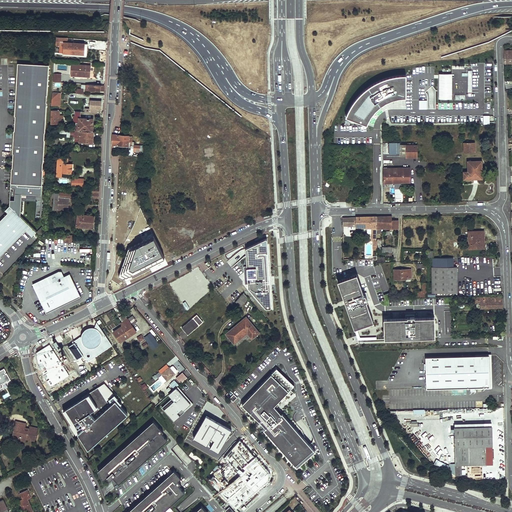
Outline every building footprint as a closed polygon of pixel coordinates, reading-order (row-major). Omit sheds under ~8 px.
[(64,42),(63,52),(84,53),(85,43),(68,42),(64,42)] [(50,65),(18,63),(15,116),(16,116),(15,131),(14,131),(13,154),(14,154),(13,168),(12,168),(11,184),(42,185),(43,170),(43,163),(44,163),(45,140),(45,133),(46,133),(47,103),(47,96),(48,96),(50,65)] [(72,64),(72,74),(90,75),(91,65),(72,64)] [(438,73),(438,99),(452,99),(452,73),(438,73)] [(353,107),(346,120),(366,128),(371,120),(376,112),(388,104),(397,101),(405,100),(405,78),(383,83),(363,96),(353,107)] [(51,105),(60,106),(61,92),(51,92),(51,105)] [(90,112),(104,113),(104,104),(104,100),(101,100),(102,101),(90,100),(90,108),(90,112)] [(78,123),(78,130),(80,131),(94,131),(94,127),(93,127),(93,119),(82,119),(82,116),(74,116),(74,123),(78,123)] [(80,131),(79,142),(92,143),(94,131),(80,131)] [(396,142),(388,142),(388,154),(396,154),(396,142)] [(464,152),(475,152),(474,142),(464,142),(464,152)] [(406,157),(417,157),(417,145),(406,145),(406,156),(406,157)] [(62,173),(71,173),(72,164),(67,164),(68,158),(57,158),(57,177),(62,177),(62,173)] [(464,179),(482,179),(481,161),(468,161),(468,172),(464,172),(464,179)] [(384,182),(410,182),(410,167),(383,168),(384,182)] [(42,186),(11,184),(10,205),(4,210),(8,213),(0,221),(0,257),(26,231),(32,237),(37,232),(21,217),(21,213),(23,213),(23,201),(22,201),(22,194),(42,195),(42,186)] [(91,198),(98,198),(99,189),(91,188),(91,190),(92,191),(92,192),(91,192),(91,198)] [(58,209),(67,210),(69,198),(72,199),(72,193),(60,192),(59,194),(52,193),(51,196),(59,197),(58,209)] [(76,226),(93,228),(94,216),(78,214),(76,226)] [(376,232),(379,232),(380,228),(398,229),(398,220),(392,221),(392,216),(377,217),(376,232)] [(361,217),(356,217),(356,227),(371,228),(372,241),(376,241),(376,232),(377,217),(361,217)] [(141,243),(151,238),(149,235),(152,234),(148,225),(136,230),(141,243)] [(481,231),(469,232),(469,249),(484,249),(484,244),(481,244),(481,231)] [(266,239),(246,248),(247,266),(244,266),(245,284),(248,284),(248,287),(266,308),(270,308),(271,307),(270,280),(266,280),(265,276),(269,275),(267,240),(266,239)] [(132,255),(124,259),(131,274),(146,267),(136,246),(129,249),(132,255)] [(385,260),(385,257),(376,257),(376,251),(373,251),(373,260),(385,260)] [(432,267),(453,267),(453,258),(432,258),(432,267)] [(453,267),(432,267),(432,293),(458,293),(457,267),(453,267)] [(411,279),(411,269),(394,270),(394,279),(411,279)] [(53,281),(36,289),(46,312),(81,295),(70,273),(53,281)] [(50,275),(33,283),(36,289),(53,281),(50,275)] [(356,279),(338,286),(354,333),(372,327),(356,279)] [(418,297),(427,297),(426,283),(422,283),(423,292),(418,293),(418,297)] [(236,302),(240,306),(248,297),(244,293),(236,302)] [(503,307),(502,296),(473,298),(473,303),(480,303),(480,308),(503,307)] [(197,315),(183,327),(189,334),(199,325),(203,322),(197,315)] [(127,319),(122,322),(121,323),(122,326),(114,332),(121,342),(136,331),(132,325),(137,322),(133,316),(127,319)] [(433,318),(384,318),(384,340),(434,338),(433,318)] [(246,319),(227,334),(235,342),(247,332),(252,337),(258,333),(246,319)] [(87,361),(112,345),(97,322),(94,328),(92,327),(89,328),(87,328),(84,330),(82,332),(81,335),(74,340),(75,342),(68,346),(77,359),(83,355),(87,361)] [(151,350),(158,346),(152,332),(144,336),(151,350)] [(58,367),(52,350),(38,356),(45,372),(58,367)] [(489,355),(426,357),(427,388),(469,387),(470,392),(476,392),(476,387),(490,387),(489,355)] [(63,362),(60,363),(65,376),(73,373),(66,356),(61,358),(63,362)] [(159,371),(167,380),(175,374),(170,368),(169,367),(169,368),(166,365),(159,371)] [(275,368),(293,385),(293,384),(276,367),(275,368)] [(5,368),(0,370),(0,385),(1,385),(1,384),(2,383),(3,384),(6,382),(6,381),(7,381),(8,381),(11,379),(7,372),(6,373),(6,372),(7,371),(5,368)] [(314,449),(281,412),(281,413),(278,410),(279,410),(279,409),(279,408),(278,408),(277,407),(276,408),(273,405),(275,404),(293,385),(275,368),(241,404),(259,421),(259,420),(265,427),(263,429),(296,465),(314,449)] [(181,383),(187,378),(182,372),(175,378),(181,383)] [(174,380),(169,384),(174,389),(179,385),(174,380)] [(116,400),(120,405),(122,404),(117,399),(118,398),(104,383),(98,387),(108,403),(109,402),(111,404),(116,400)] [(81,438),(88,449),(128,414),(120,405),(116,400),(111,404),(109,402),(108,403),(98,387),(82,397),(83,398),(63,411),(72,424),(75,422),(77,425),(79,428),(81,430),(81,431),(85,427),(88,431),(81,438)] [(192,404),(177,387),(168,395),(172,399),(162,408),(174,421),(192,404)] [(208,413),(213,405),(206,401),(201,409),(208,413)] [(281,413),(281,412),(282,412),(275,404),(273,405),(276,408),(277,407),(278,408),(279,408),(279,409),(279,410),(278,410),(281,413)] [(231,430),(206,416),(193,439),(219,453),(231,430)] [(17,421),(14,433),(22,435),(21,439),(26,440),(26,438),(36,440),(38,430),(26,427),(27,423),(17,421)] [(153,421),(98,471),(103,481),(107,477),(110,480),(111,479),(113,477),(114,479),(114,480),(114,481),(114,482),(115,482),(116,482),(119,484),(120,483),(138,466),(144,461),(167,440),(161,433),(163,432),(153,421)] [(492,426),(454,427),(455,475),(462,475),(462,474),(462,465),(465,465),(493,464),(492,434),(492,426)] [(85,427),(81,431),(78,433),(81,438),(88,431),(85,427)] [(240,475),(219,492),(238,510),(266,484),(268,481),(269,477),(269,474),(269,471),(240,441),(224,458),(240,475)] [(314,449),(296,465),(297,466),(315,450),(314,449)] [(175,469),(127,511),(163,511),(186,492),(180,485),(182,483),(179,480),(182,477),(175,469)] [(113,477),(111,479),(115,489),(121,484),(120,483),(119,484),(116,482),(115,482),(114,482),(114,481),(114,480),(114,479),(113,477)] [(23,504),(27,511),(31,511),(33,511),(27,498),(31,497),(28,490),(20,493),(23,499),(19,502),(20,505),(21,505),(23,504)] [(0,500),(0,511),(9,511),(3,499),(0,500)]
